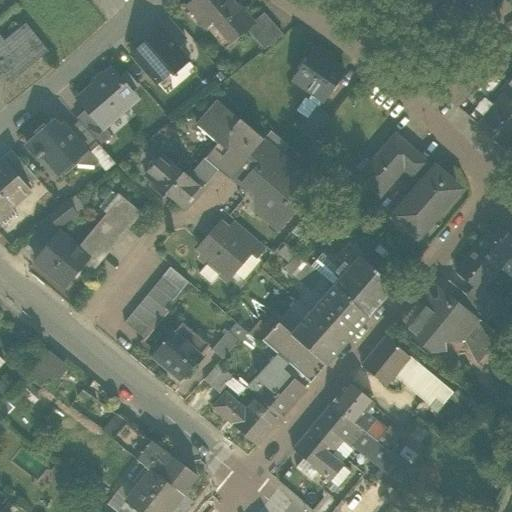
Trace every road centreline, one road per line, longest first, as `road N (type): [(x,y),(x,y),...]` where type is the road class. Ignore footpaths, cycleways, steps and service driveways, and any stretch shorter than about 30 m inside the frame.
road 1 (residential): [(250,480),(489,193)]
road 2 (residential): [(0,271),(250,480)]
road 3 (residential): [(489,193),(463,153),(411,101),(285,0)]
road 4 (residential): [(147,0),(0,124)]
